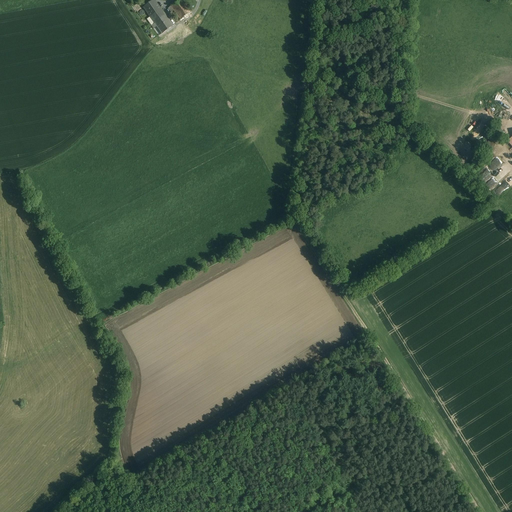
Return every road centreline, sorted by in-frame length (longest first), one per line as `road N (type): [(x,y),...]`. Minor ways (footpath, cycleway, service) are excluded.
road 1 (track): [(480,511),(290,214),(313,0)]
road 2 (track): [(290,214),(99,316)]
road 3 (track): [(306,84),(411,94),(491,117)]
